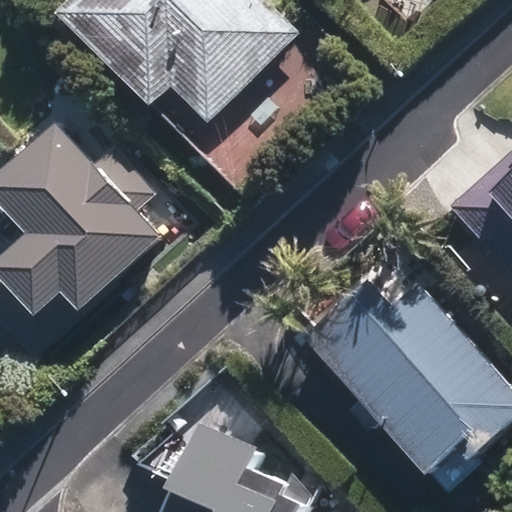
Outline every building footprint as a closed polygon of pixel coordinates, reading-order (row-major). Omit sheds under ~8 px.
[(303,29),(275,0),(114,0),(100,14),(178,98),(198,80),(220,104),(303,29)] [(162,240),(72,145),(6,208),(36,240),(0,273),(0,307),(43,352),(162,240)] [(511,168),(468,209),(511,256),(511,168)] [(388,284),(331,336),(470,487),(511,448),(511,365),(440,287),(413,311),(388,284)] [(356,511),(354,509),(316,493),(319,484),(276,466),(286,443),(235,421),(211,479),(200,475),(185,511),(356,511)]
